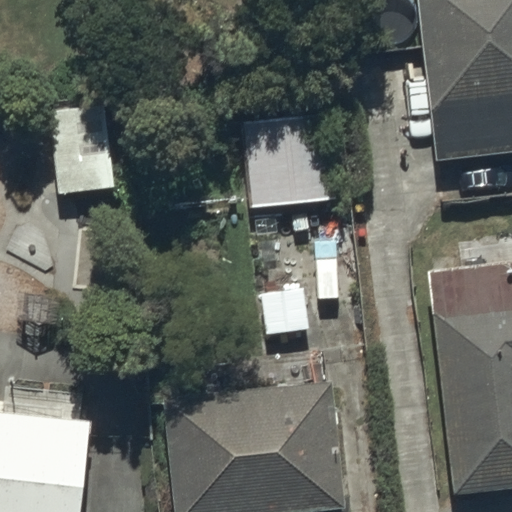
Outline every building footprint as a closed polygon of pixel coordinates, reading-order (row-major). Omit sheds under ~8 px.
[(511,0),(418,0),(435,152),(511,143),(511,0)] [(328,105),(240,114),(248,197),(336,189),(328,105)] [(511,250),(428,261),(452,480),(511,473),(511,250)] [(333,372),(165,388),(175,511),(275,511),(275,504),(344,499),(333,372)] [(81,511),(91,412),(0,402),(0,511),(81,511)]
